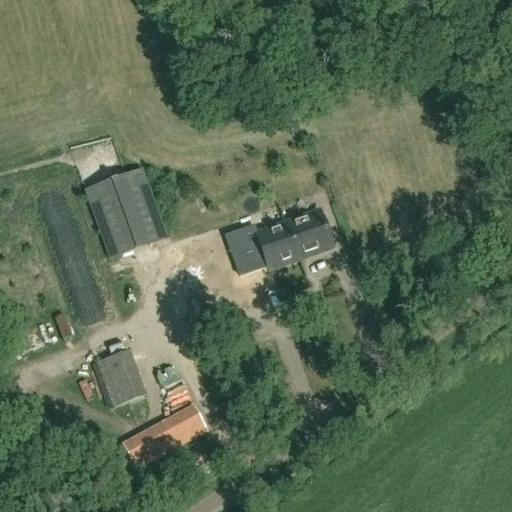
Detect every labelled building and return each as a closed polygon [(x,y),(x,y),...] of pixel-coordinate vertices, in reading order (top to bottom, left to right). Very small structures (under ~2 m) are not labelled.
[(142,172),(86,192),(110,261),(166,241),(142,172)] [(286,226),(299,261),(331,250),(318,215),(286,226)] [(267,272),(299,261),(286,226),(254,237),(256,243),(241,248),(234,229),(174,250),(202,329),(262,308),(247,266),(263,261),(267,272)] [(136,354),(103,364),(117,409),(151,399),(136,354)] [(193,410),(174,419),(187,444),(206,434),(193,410)] [(50,462),(66,462),(65,437),(49,438),(50,462)]
